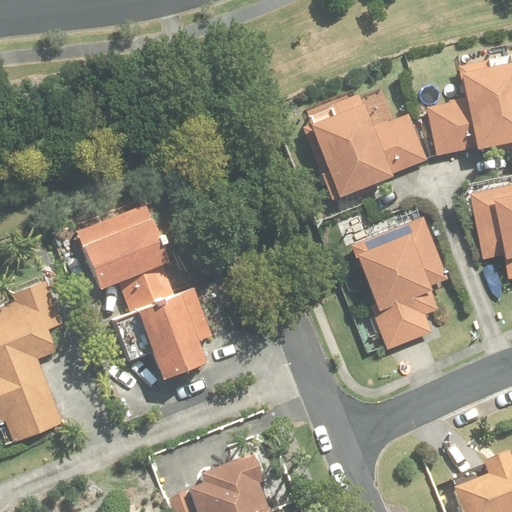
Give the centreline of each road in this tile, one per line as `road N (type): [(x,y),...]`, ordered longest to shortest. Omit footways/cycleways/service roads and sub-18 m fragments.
road 1 (residential): [(0,493),(313,373)]
road 2 (residential): [(342,442),(511,366)]
road 3 (residential): [(0,18),(138,0)]
